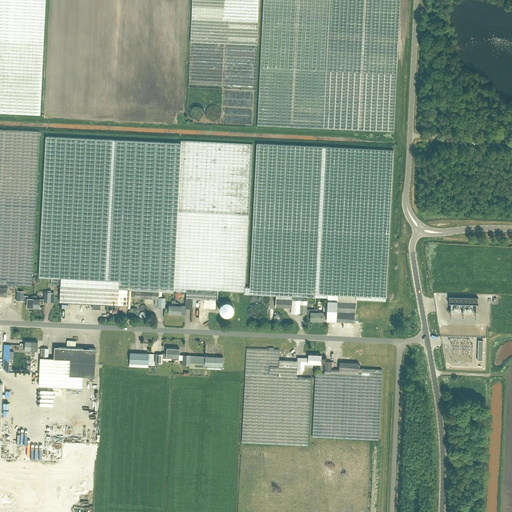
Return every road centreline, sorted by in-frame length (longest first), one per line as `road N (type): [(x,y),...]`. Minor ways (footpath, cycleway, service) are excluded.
road 1 (unclassified): [(0,322),(400,341)]
road 2 (tertiary): [(406,205),(416,0)]
road 3 (tertiary): [(441,511),(442,443),(426,337)]
road 4 (unclassified): [(400,341),(391,511)]
